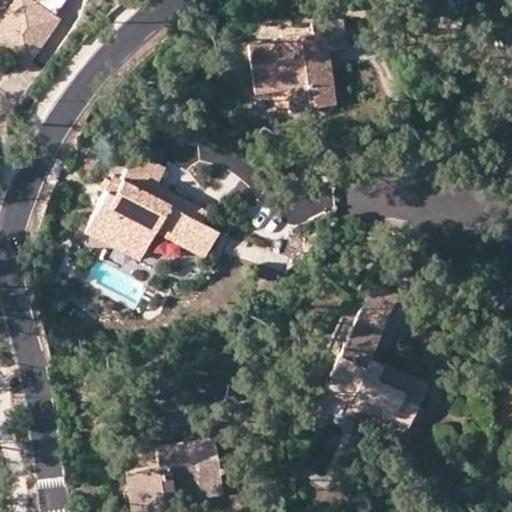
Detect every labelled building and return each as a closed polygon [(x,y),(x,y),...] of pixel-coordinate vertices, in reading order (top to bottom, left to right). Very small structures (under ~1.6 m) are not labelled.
[(35,0),(36,0),(34,0),(13,0),(0,20),(0,44),(29,63),(60,16),(55,13),(63,0),(35,0)] [(449,15),(460,18),(464,6),(453,2),(449,15)] [(91,19),(96,26),(104,19),(99,12),(91,19)] [(439,27),(457,31),(460,18),(449,15),(443,14),(439,27)] [(307,84),(311,106),(334,103),(330,63),(324,64),(322,47),(345,44),(343,18),(312,22),(313,31),(280,34),(280,39),(249,44),(254,90),(288,86),(307,84)] [(511,73),(505,73),(498,114),(511,117),(511,73)] [(307,84),(288,86),(290,108),(311,106),(307,84)] [(109,227),(146,246),(155,230),(203,255),(217,227),(204,220),(210,209),(169,189),(166,196),(152,190),(160,173),(164,166),(135,152),(124,172),(114,194),(105,189),(86,229),(103,239),(109,227)] [(114,194),(124,172),(115,167),(105,189),(114,194)] [(166,196),(169,189),(174,180),(160,173),(152,190),(166,196)] [(109,227),(103,239),(140,257),(146,246),(109,227)] [(361,306),(387,318),(398,293),(373,281),(361,306)] [(355,393),(411,419),(417,405),(427,381),(370,357),(387,318),(361,306),(325,389),(351,401),(355,393)] [(408,427),(411,419),(355,393),(351,401),(408,427)] [(411,419),(419,422),(425,408),(417,405),(411,419)] [(204,457),(216,455),(214,436),(201,438),(204,457)] [(174,489),(221,481),(216,455),(204,457),(201,438),(156,445),(160,466),(124,471),(131,511),(139,511),(176,506),(176,500),(174,489)] [(176,500),(222,492),(221,481),(174,489),(176,500)]
